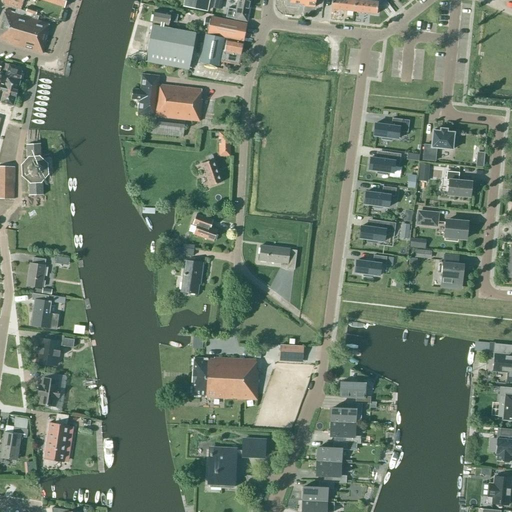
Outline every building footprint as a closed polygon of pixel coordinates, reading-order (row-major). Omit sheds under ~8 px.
[(3,0),(3,3),(21,10),(23,0),(3,0)] [(184,0),(183,6),(207,11),(209,0),(184,0)] [(237,0),(234,19),(247,22),(251,1),(245,0),(237,0)] [(331,0),(331,9),(342,10),(343,0),(331,0)] [(343,0),(342,10),(354,11),(354,0),(343,0)] [(362,0),(363,0),(359,0),(354,0),(354,11),(365,13),(366,0),(362,0)] [(366,0),(365,13),(377,14),(378,2),(370,1),(369,0),(366,0)] [(26,11),(36,15),(38,10),(28,7),(26,11)] [(15,14),(15,13),(5,10),(5,12),(4,12),(0,27),(0,38),(9,42),(9,43),(43,53),(49,32),(47,32),(49,24),(15,14)] [(169,20),(174,21),(176,15),(170,14),(170,13),(155,10),(152,23),(168,26),(169,20)] [(207,34),(243,41),(246,24),(211,17),(207,34)] [(145,62),(172,67),(189,70),(195,33),(152,25),(145,62)] [(200,63),(218,66),(223,38),(206,34),(200,63)] [(238,64),(240,54),(242,43),(226,40),(224,51),(222,51),(220,60),(238,64)] [(6,76),(20,80),(22,72),(20,71),(21,68),(9,64),(9,65),(5,63),(3,70),(7,71),(6,76)] [(132,89),(131,99),(139,100),(137,117),(152,118),(185,122),(199,123),(202,100),(200,99),(202,89),(159,85),(159,76),(142,74),(140,90),(132,89)] [(0,102),(13,106),(20,81),(0,75),(0,102)] [(384,127),(375,126),(373,138),(382,139),(382,142),(391,143),(391,140),(398,141),(399,134),(408,135),(409,123),(393,121),(393,125),(384,124),(384,127)] [(151,124),(149,133),(183,136),(184,128),(151,124)] [(424,145),(423,160),(435,161),(436,148),(451,149),(451,150),(452,150),(452,148),(452,146),(455,146),(456,137),(453,136),(453,134),(454,134),(454,132),(432,130),(432,132),(431,146),(424,145)] [(219,156),(230,156),(230,133),(219,133),(219,140),(220,140),(219,156)] [(26,145),(28,196),(44,195),(41,143),(26,145)] [(407,153),(406,159),(418,161),(419,155),(407,153)] [(201,164),(210,186),(222,182),(214,159),(213,159),(212,156),(210,157),(211,160),(201,164)] [(392,157),(387,157),(386,162),(379,161),(379,164),(370,162),(368,175),(377,176),(377,179),(386,180),(386,177),(393,178),(395,166),(399,167),(400,159),(395,158),(392,157)] [(418,181),(427,182),(429,165),(420,164),(418,181)] [(0,198),(13,199),(13,167),(0,166),(0,198)] [(431,175),(431,177),(440,178),(441,171),(431,170),(431,175)] [(458,179),(459,173),(447,171),(446,180),(449,180),(447,195),(470,197),(471,182),(460,181),(458,179)] [(378,193),(365,192),(364,204),(373,205),(372,207),(381,208),(381,206),(389,207),(390,196),(395,196),(396,188),(383,186),(383,187),(383,192),(377,191),(378,191),(378,193)] [(399,217),(406,218),(407,208),(400,207),(399,217)] [(437,228),(439,212),(417,210),(415,226),(437,228)] [(211,228),(214,220),(196,214),(194,222),(197,223),(193,234),(213,241),(218,230),(211,228)] [(373,228),(361,226),(359,238),(368,239),(368,242),(376,243),(377,240),(384,241),(386,230),(394,231),(395,223),(391,223),(391,222),(378,220),(378,221),(379,221),(378,226),(372,225),(372,226),(373,226),(373,228)] [(445,221),(444,236),(446,237),(446,240),(457,241),(457,238),(466,239),(467,223),(445,221)] [(408,239),(409,225),(402,224),(400,238),(408,239)] [(289,250),(289,249),(261,246),(259,260),(281,263),(280,265),(287,266),(287,269),(294,270),(296,251),(289,250)] [(183,248),(172,247),(171,260),(181,261),(182,255),(193,256),(194,250),(193,250),(193,249),(192,249),(183,248)] [(458,256),(444,254),(443,262),(442,262),(440,287),(451,288),(451,285),(461,286),(463,264),(457,264),(458,256)] [(356,260),(354,272),(363,274),(363,276),(371,277),(372,275),(379,276),(381,264),(386,265),(387,257),(373,255),(374,256),(373,260),(368,260),(367,260),(368,260),(368,262),(356,260)] [(27,286),(41,288),(46,259),(33,258),(32,264),(31,263),(27,286)] [(409,258),(408,267),(415,267),(416,259),(409,258)] [(200,280),(202,269),(202,263),(185,261),(182,291),(198,293),(199,280),(200,280)] [(57,328),(59,316),(48,314),(50,302),(51,302),(51,301),(49,301),(49,302),(48,302),(49,296),(33,293),(32,300),(35,301),(31,325),(46,327),(47,327),(57,328)] [(55,340),(39,338),(38,346),(37,346),(36,353),(37,353),(36,361),(56,364),(57,356),(58,356),(59,349),(58,349),(59,344),(72,346),(73,338),(56,336),(55,340)] [(203,337),(195,337),(195,348),(202,348),(203,337)] [(489,343),(474,342),(474,351),(489,352),(489,343)] [(280,357),(302,359),(303,347),(280,345),(280,357)] [(493,370),(493,371),(509,372),(508,381),(511,381),(511,346),(495,345),(494,355),(497,356),(496,365),(494,365),(493,365),(493,370)] [(205,395),(205,397),(257,400),(258,373),(258,370),(256,370),(256,360),(213,358),(213,359),(193,358),(192,395),(205,395)] [(356,403),(362,403),(370,404),(370,397),(364,397),(365,377),(358,373),(357,383),(341,382),(340,396),(356,397),(356,403)] [(61,388),(58,388),(59,380),(42,378),(41,385),(39,385),(37,396),(40,396),(38,405),(55,407),(57,399),(59,399),(61,388)] [(511,388),(500,387),(499,403),(498,416),(503,417),(502,419),(511,420),(511,388)] [(355,411),(361,411),(362,403),(356,403),(347,403),(347,409),(331,408),(331,422),(355,423),(355,411)] [(1,455),(1,457),(16,459),(17,455),(19,443),(20,437),(27,438),(28,429),(26,429),(28,419),(15,417),(13,427),(12,434),(10,434),(5,433),(1,455)] [(354,436),(355,423),(331,422),(330,436),(346,437),(346,443),(347,443),(360,443),(360,437),(354,436)] [(45,459),(64,462),(69,426),(50,423),(45,459)] [(496,438),(495,453),(497,454),(496,461),(509,462),(510,455),(511,455),(511,439),(511,440),(511,436),(511,429),(497,428),(496,438)] [(211,456),(209,487),(232,488),(233,488),(234,487),(234,486),(235,486),(235,485),(234,485),(234,484),(234,483),(233,483),(232,483),(234,455),(264,457),(265,440),(242,439),(242,450),(209,449),(211,449),(211,453),(210,453),(210,456),(211,456)] [(341,449),(347,449),(347,443),(346,443),(333,442),(333,448),(317,447),(317,461),(341,462),(341,449)] [(316,475),(332,476),(332,482),(333,482),(346,483),(346,476),(340,476),(341,462),(317,461),(316,475)] [(508,505),(509,486),(510,478),(494,476),(493,484),(489,484),(487,497),(492,497),(492,503),(508,505)] [(333,489),(333,482),(332,482),(319,482),(319,488),(303,487),(302,501),(326,502),(327,489),(333,489)] [(325,511),(326,502),(302,501),(301,511),(325,511)]
